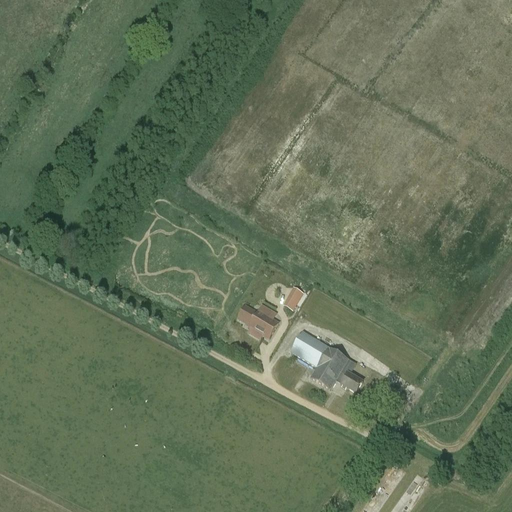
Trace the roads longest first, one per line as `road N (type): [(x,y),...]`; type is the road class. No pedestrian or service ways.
road 1 (track): [(381,444),(0,237)]
road 2 (unclassified): [(334,511),(411,396)]
